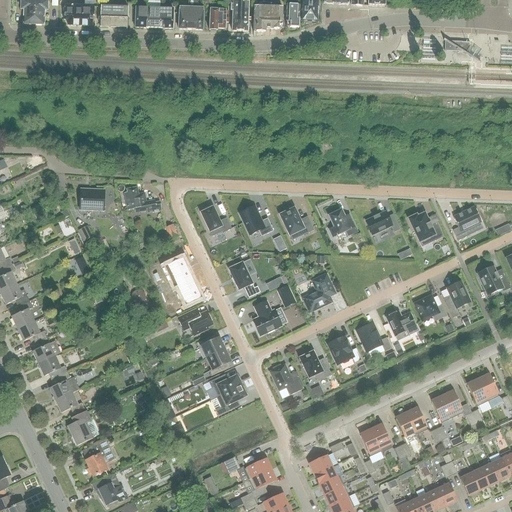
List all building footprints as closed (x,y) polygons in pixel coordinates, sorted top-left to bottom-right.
[(38,0),(39,3),(34,3),(33,25),(43,26),(44,11),(47,11),(47,3),(49,3),(48,0),(38,0)] [(192,0),(193,1),(188,0),(188,8),(179,8),(179,10),(178,30),(202,31),(203,11),(203,9),(197,9),(197,0),(192,0)] [(309,1),(309,0),(301,0),(301,22),(317,23),(318,1),(309,1)] [(33,25),(34,3),(21,2),(21,10),(24,10),(23,25),(33,25)] [(248,3),(231,2),(230,12),(232,12),(232,32),(247,33),(248,3)] [(265,33),(265,30),(278,31),(279,27),(281,27),(281,23),(282,10),(277,10),(278,3),(268,2),(268,3),(262,3),(261,9),(254,9),(253,33),(265,33)] [(81,27),(82,6),(64,5),(64,8),(63,9),(63,12),(64,13),(64,21),(68,21),(67,26),(81,27)] [(299,6),(287,5),(286,22),(286,23),(286,27),(290,27),(290,28),(298,28),(299,20),(299,6)] [(82,6),(81,27),(92,27),(92,16),(94,16),(94,6),(82,6)] [(117,8),(101,7),(100,27),(109,28),(127,28),(127,8),(117,8)] [(146,29),(147,9),(135,9),(134,29),(146,29)] [(162,10),(147,9),(146,29),(162,30),(162,10)] [(173,10),(162,10),(162,30),(172,30),(173,10)] [(226,11),(210,11),(209,31),(217,31),(217,30),(225,30),(225,22),(228,22),(228,19),(225,19),(226,11)] [(480,63),(469,56),(470,43),(462,43),(462,42),(447,42),(444,40),(443,41),(445,42),(444,52),(461,52),(479,64),(480,63)] [(160,202),(155,203),(154,201),(146,203),(144,194),(138,195),(137,188),(126,190),(127,194),(124,194),(127,211),(135,209),(136,214),(147,212),(147,214),(154,212),(154,213),(158,212),(161,211),(160,202)] [(80,191),(79,210),(103,211),(104,192),(80,191)] [(64,204),(60,198),(53,202),(56,208),(64,204)] [(205,211),(201,214),(212,237),(223,232),(223,233),(231,230),(226,219),(219,222),(211,206),(204,210),(205,211)] [(254,207),(239,214),(250,236),(258,232),(261,237),(273,232),(267,219),(261,222),(254,207)] [(284,214),(279,216),(289,237),(298,232),(301,237),(313,231),(307,218),(299,221),(294,209),(291,210),(291,208),(283,212),(284,214)] [(458,228),(453,231),(458,242),(468,237),(465,230),(481,223),(474,208),(453,218),(458,228)] [(333,238),(345,232),(348,237),(358,233),(351,219),(346,222),(341,211),(328,217),(334,228),(329,230),(333,238)] [(378,216),(378,215),(372,218),(373,218),(365,222),(372,236),(391,227),(394,233),(400,230),(394,219),(389,222),(385,213),(378,216)] [(429,224),(427,219),(424,214),(417,218),(416,216),(408,220),(419,243),(429,238),(431,243),(443,237),(436,223),(430,226),(429,224)] [(165,229),(172,243),(179,240),(172,225),(165,229)] [(508,225),(502,228),(504,234),(511,231),(510,229),(508,225)] [(58,226),(54,228),(57,235),(62,233),(58,226)] [(87,227),(80,230),(85,241),(93,237),(87,227)] [(410,249),(404,252),(407,258),(413,255),(410,249)] [(0,269),(11,264),(9,259),(5,261),(0,250),(0,269)] [(82,258),(74,262),(81,276),(89,272),(82,258)] [(182,260),(168,267),(172,276),(186,270),(182,260)] [(0,292),(16,285),(11,274),(15,272),(11,264),(0,269),(0,270),(3,277),(0,278),(0,292)] [(235,264),(229,268),(230,269),(228,270),(238,291),(244,289),(248,299),(260,293),(257,287),(254,289),(242,264),(236,266),(235,264)] [(485,269),(477,273),(488,296),(502,289),(503,292),(510,289),(501,271),(495,273),(492,268),(486,271),(485,269)] [(186,270),(172,276),(177,286),(191,279),(186,270)] [(306,310),(307,310),(309,313),(329,304),(330,300),(329,297),(335,294),(326,275),(311,282),(316,292),(302,299),(304,303),(303,303),(306,310)] [(280,278),(275,280),(279,288),(284,285),(280,278)] [(191,279),(177,286),(181,295),(195,289),(191,279)] [(451,300),(445,303),(452,319),(459,316),(456,309),(469,303),(466,297),(468,296),(465,289),(463,290),(460,283),(446,290),(451,300)] [(16,285),(0,292),(0,294),(5,306),(15,301),(17,308),(29,302),(24,291),(20,293),(16,285)] [(277,292),(285,308),(295,303),(287,287),(277,292)] [(132,293),(138,306),(150,300),(144,288),(132,293)] [(195,289),(181,295),(186,305),(200,298),(195,289)] [(104,301),(100,293),(93,296),(96,305),(104,301)] [(418,312),(417,312),(421,321),(432,316),(435,322),(446,317),(441,306),(436,308),(431,297),(414,305),(418,312)] [(11,318),(17,331),(34,323),(28,311),(32,309),(29,302),(17,308),(20,314),(11,318)] [(260,318),(253,322),(260,337),(267,333),(268,334),(274,331),(274,330),(281,327),(274,312),(271,313),(266,302),(254,308),(257,315),(258,315),(260,318)] [(398,312),(397,313),(396,312),(391,314),(392,315),(386,318),(394,337),(407,332),(409,336),(418,332),(410,314),(404,316),(404,318),(402,319),(398,312)] [(187,323),(193,336),(208,330),(207,328),(212,325),(206,313),(193,319),(190,314),(178,320),(181,326),(187,323)] [(462,321),(465,327),(470,325),(467,318),(462,321)] [(165,322),(155,327),(158,333),(168,328),(165,322)] [(35,345),(47,340),(43,332),(39,334),(34,323),(17,331),(22,342),(32,338),(35,345)] [(391,349),(386,338),(380,341),(372,325),(357,332),(367,353),(381,346),(384,353),(391,349)] [(444,328),(447,334),(454,331),(451,325),(447,326),(444,328)] [(198,349),(201,348),(206,359),(224,351),(219,339),(212,342),(209,338),(196,344),(198,349)] [(354,364),(361,361),(356,349),(350,352),(347,344),(346,344),(343,338),(339,340),(337,340),(333,341),(332,343),(328,345),(332,352),(331,354),(333,358),(335,359),(338,365),(342,364),(344,364),(348,362),(349,360),(352,359),(354,364)] [(38,367),(55,359),(61,356),(55,342),(49,345),(47,340),(35,345),(37,350),(32,353),(38,367)] [(211,370),(209,372),(211,377),(225,370),(223,366),(230,362),(224,351),(206,359),(211,370)] [(392,352),(385,356),(388,363),(396,359),(392,352)] [(313,353),(299,359),(309,379),(315,376),(318,382),(331,376),(323,359),(317,362),(313,353)] [(135,362),(132,356),(126,359),(129,365),(135,362)] [(51,382),(67,374),(64,367),(60,369),(55,359),(38,367),(43,378),(48,375),(51,382)] [(157,360),(150,363),(153,369),(159,365),(157,360)] [(89,364),(79,368),(83,376),(92,372),(89,364)] [(273,371),(269,373),(278,392),(285,389),(289,397),(304,390),(298,378),(292,381),(285,366),(281,368),(280,365),(272,369),(273,371)] [(363,365),(358,368),(361,374),(366,371),(363,365)] [(126,369),(128,375),(134,372),(132,366),(126,369)] [(55,402),(72,394),(79,391),(73,379),(70,380),(67,374),(51,382),(54,387),(49,390),(55,402)] [(202,374),(191,379),(194,386),(205,381),(202,374)] [(489,376),(478,381),(488,402),(499,397),(489,376)] [(211,389),(206,392),(210,401),(216,399),(218,398),(241,387),(240,385),(242,384),(239,378),(237,379),(236,377),(222,383),(219,378),(208,383),(211,389)] [(488,402),(478,381),(467,386),(477,407),(488,402)] [(323,395),(321,391),(311,395),(307,385),(305,386),(310,396),(312,400),(323,395)] [(216,399),(210,402),(215,411),(218,417),(234,409),(231,404),(246,397),(245,395),(247,394),(244,388),(242,388),(241,387),(218,398),(216,399)] [(166,389),(160,392),(163,399),(169,396),(166,389)] [(140,402),(146,398),(143,392),(136,397),(140,402)] [(453,393),(442,398),(452,419),(463,414),(453,393)] [(77,406),(72,394),(55,402),(60,414),(70,410),(73,416),(85,411),(81,404),(77,406)] [(511,408),(511,407),(507,397),(501,399),(506,411),(511,408)] [(452,419),(442,398),(431,403),(441,424),(452,419)] [(99,406),(102,413),(114,408),(111,401),(99,406)] [(168,401),(160,405),(164,413),(172,410),(169,403),(168,401)] [(406,415),(414,433),(416,436),(427,431),(417,409),(406,415)] [(477,411),(471,413),(476,425),(482,422),(477,411)] [(86,412),(71,420),(73,425),(67,428),(76,447),(93,439),(86,424),(91,422),(86,412)] [(476,425),(471,413),(465,416),(471,428),(476,425)] [(414,433),(406,415),(396,419),(404,438),(414,433)] [(179,425),(167,430),(172,440),(185,434),(184,433),(180,424),(179,425)] [(381,426),(371,431),(380,449),(390,444),(381,426)] [(441,427),(435,430),(441,442),(447,439),(441,427)] [(441,442),(435,430),(430,433),(435,444),(441,442)] [(381,452),(380,449),(371,431),(360,436),(370,458),(381,452)] [(464,443),(470,440),(467,435),(461,438),(464,443)] [(81,452),(86,461),(84,462),(92,478),(107,471),(109,470),(108,466),(112,464),(111,462),(115,460),(106,443),(96,448),(95,445),(81,452)] [(341,443),(329,448),(332,454),(343,449),(341,443)] [(406,444),(400,447),(405,458),(411,456),(406,444)] [(405,458),(400,447),(394,450),(399,461),(405,458)] [(431,448),(423,451),(427,459),(434,455),(431,448)] [(499,456),(501,460),(509,477),(511,475),(511,455),(510,451),(499,456)] [(448,455),(443,458),(446,465),(452,462),(448,455)] [(314,475),(331,467),(326,457),(309,465),(314,475)] [(0,458),(0,492),(4,491),(9,488),(4,479),(10,477),(1,458),(0,458)] [(235,458),(223,463),(229,475),(240,469),(235,458)] [(249,481),(270,471),(265,460),(244,470),(249,481)] [(501,460),(491,465),(499,482),(509,477),(501,460)] [(370,461),(364,464),(370,475),(375,472),(370,461)] [(452,462),(446,465),(451,477),(457,474),(452,462)] [(451,477),(446,465),(440,468),(446,479),(451,477)] [(481,470),(489,487),(499,482),(491,465),(481,470)] [(331,467),(314,475),(319,486),(336,478),(331,467)] [(430,475),(426,467),(420,470),(424,478),(430,475)] [(481,470),(471,475),(478,492),(489,487),(481,470)] [(270,471),(249,481),(254,492),(275,482),(270,471)] [(91,486),(90,486),(95,493),(98,492),(102,500),(100,500),(106,509),(107,509),(106,507),(118,501),(119,503),(118,503),(118,504),(127,500),(122,487),(120,488),(115,475),(91,486)] [(478,492),(471,475),(460,480),(468,497),(478,492)] [(336,478),(319,486),(324,495),(340,487),(336,478)] [(438,490),(446,507),(456,502),(449,485),(438,490)] [(340,487),(324,495),(329,506),(349,497),(344,486),(340,487)] [(218,494),(215,488),(208,491),(211,497),(218,494)] [(438,490),(427,495),(435,511),(446,507),(438,490)] [(382,495),(388,507),(394,504),(388,492),(382,495)] [(240,499),(243,505),(254,500),(252,494),(240,499)] [(11,495),(0,500),(0,511),(26,511),(22,503),(13,507),(10,502),(13,501),(11,495)] [(267,511),(273,511),(287,506),(282,495),(263,503),(267,511)] [(434,511),(435,511),(427,495),(417,500),(422,511),(434,511)] [(349,497),(329,506),(331,511),(345,511),(351,509),(354,508),(349,497)] [(257,505),(254,500),(243,505),(246,511),(257,505)] [(422,511),(417,500),(407,505),(410,511),(422,511)] [(120,510),(120,511),(136,511),(133,503),(120,510)]
